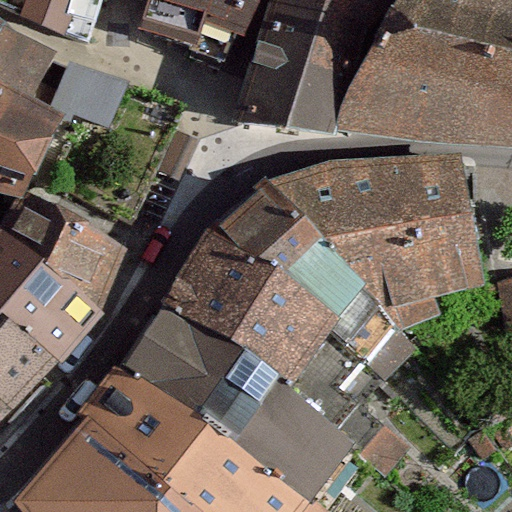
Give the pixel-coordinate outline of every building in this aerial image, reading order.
[(0,0),(5,5),(61,30),(65,0),(0,0)] [(260,0),(163,0),(244,35),(260,0)] [(388,0),(284,0),(280,11),(250,121),(342,131),(365,33),(388,0)] [(511,0),(410,0),(366,90),(355,126),(465,129),(511,135),(511,0)] [(0,27),(0,200),(40,209),(77,137),(40,117),(62,64),(0,27)] [(136,91),(86,73),(73,110),(122,127),(136,91)] [(179,324),(20,508),(23,511),(323,511),(362,458),(291,406),(338,334),(379,305),(494,287),(469,170),(354,178),(295,203),(224,253),(210,275),(179,324)] [(0,428),(114,319),(135,262),(45,228),(37,246),(13,235),(0,254),(0,428)] [(511,417),(477,438),(488,456),(511,441),(511,417)] [(409,450),(387,433),(371,454),(392,471),(409,450)]
